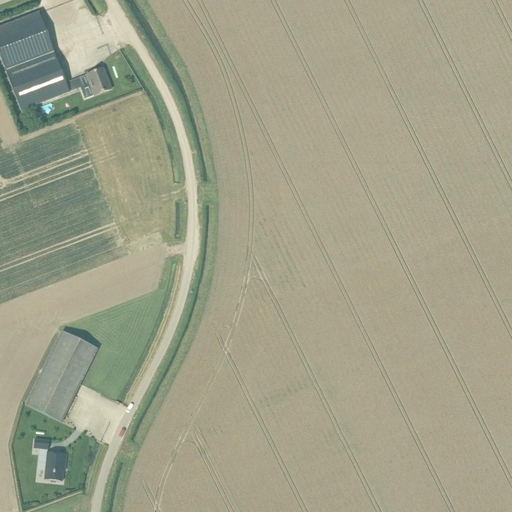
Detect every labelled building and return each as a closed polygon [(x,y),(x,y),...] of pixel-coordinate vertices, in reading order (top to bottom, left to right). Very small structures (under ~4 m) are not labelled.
[(0,28),(0,56),(21,111),(69,93),(39,14),(0,28)] [(87,75),(94,96),(111,90),(103,69),(87,75)] [(26,405),(62,423),(97,351),(61,333),(26,405)] [(34,449),(48,451),(49,442),(35,440),(34,449)] [(47,453),(45,470),(44,480),(62,482),(64,468),(65,468),(66,455),(47,453)]
